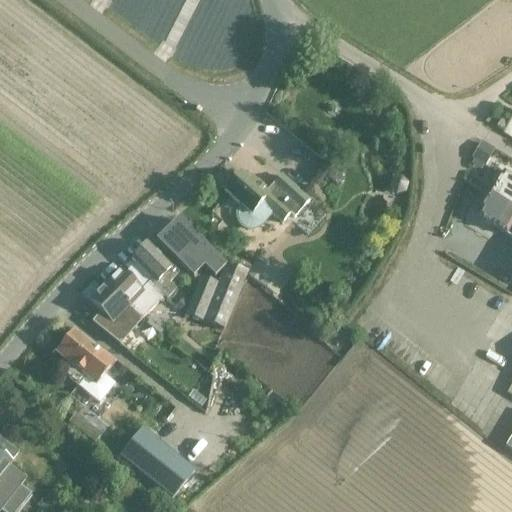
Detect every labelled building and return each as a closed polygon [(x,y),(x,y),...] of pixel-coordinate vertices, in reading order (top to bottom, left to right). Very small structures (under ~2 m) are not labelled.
[(511,138),(511,117),(503,133),(511,138)] [(500,120),(496,127),(503,131),(507,124),(500,120)] [(474,155),(483,161),(492,146),(483,140),(474,155)] [(281,223),(289,214),(294,218),(309,201),(280,175),(266,192),(249,177),(247,180),(239,173),(234,178),(232,176),(226,184),(228,185),(223,191),(240,206),(237,210),(236,214),(236,218),(238,222),(241,226),(244,228),(248,229),(253,229),(257,227),(260,225),(270,213),(281,223)] [(511,178),(503,173),(489,196),(506,206),(509,202),(511,203),(511,178)] [(477,218),(506,236),(511,225),(511,203),(509,202),(506,206),(489,196),(477,218)] [(224,270),(224,269),(225,268),(178,221),(156,242),(192,279),(203,269),(213,280),(224,270)] [(130,260),(134,264),(131,267),(164,297),(167,300),(175,292),(168,285),(178,275),(172,270),(146,245),(130,260)] [(246,274),(277,297),(292,276),(273,261),(270,266),(258,257),(246,274)] [(119,271),(104,287),(137,319),(138,317),(142,321),(164,297),(131,267),(124,275),(119,271)] [(184,316),(200,322),(224,331),(245,278),(224,269),(224,270),(217,285),(200,278),(184,316)] [(130,325),(137,319),(104,287),(89,302),(108,321),(100,330),(119,345),(127,336),(112,323),(120,315),(130,325)] [(73,332),(54,355),(69,366),(61,375),(78,388),(99,405),(115,385),(104,377),(113,365),(73,332)] [(278,415),(287,405),(271,392),(263,402),(278,415)] [(142,430),(120,458),(172,499),(193,471),(142,430)] [(0,511),(1,511),(15,511),(29,496),(18,487),(23,481),(8,469),(12,464),(11,463),(17,455),(0,441),(0,511)]
